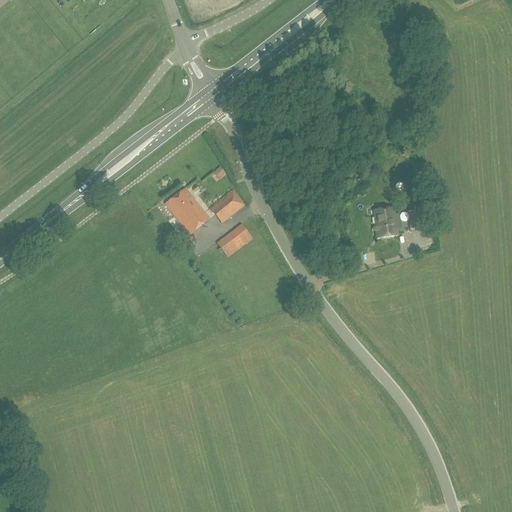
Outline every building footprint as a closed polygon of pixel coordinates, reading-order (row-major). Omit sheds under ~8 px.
[(219,180),(226,174),(220,168),(213,174),(219,180)] [(209,219),(185,189),(166,204),(190,235),(209,219)] [(233,190),(210,208),(222,223),(244,205),(233,190)] [(373,224),(375,224),(377,239),(397,236),(394,208),(373,211),(374,218),(372,218),(373,224)] [(411,230),(431,227),(433,226),(431,209),(409,212),(411,230)] [(242,225),(234,231),(244,244),(252,238),(242,225)]
